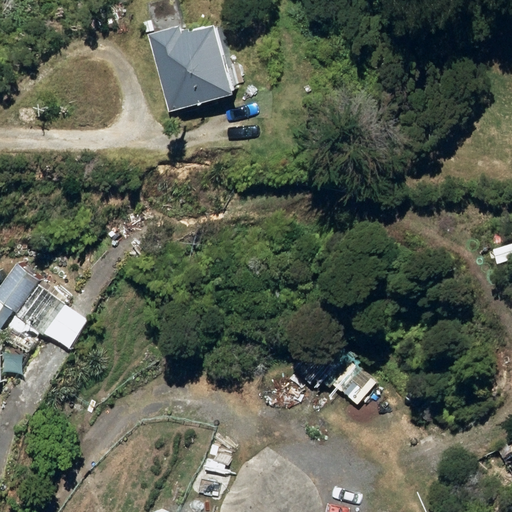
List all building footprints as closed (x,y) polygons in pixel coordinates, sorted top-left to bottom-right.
[(159,0),(150,3),(182,113),(249,94),(229,24),(202,32),(202,28),(195,30),(193,25),(188,25),(180,0),(159,0)] [(119,267),(108,254),(97,264),(109,276),(119,267)] [(0,302),(0,305),(16,317),(19,314),(44,333),(69,299),(46,282),(47,280),(24,263),(0,294),(4,298),(0,302)] [(0,383),(8,383),(8,342),(0,341),(0,383)] [(365,406),(384,383),(357,361),(338,385),(347,391),(344,395),(354,403),(357,399),(365,406)] [(384,383),(365,406),(362,410),(381,426),(403,400),(384,383)]
